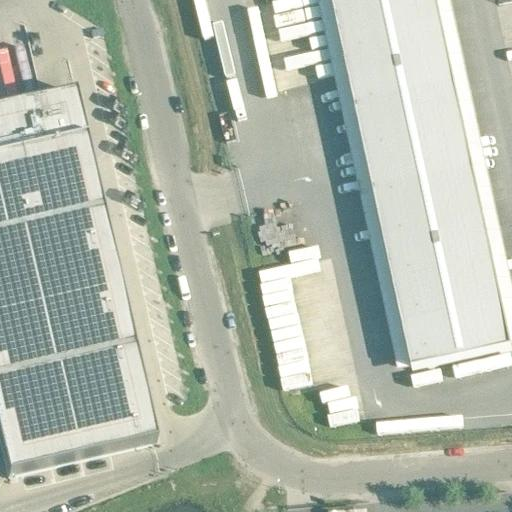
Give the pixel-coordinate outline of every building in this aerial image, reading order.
[(283,0),(286,9),(307,2),(306,0),(283,0)] [(331,0),(412,372),(511,351),(435,0),(331,0)] [(0,446),(8,480),(157,445),(103,210),(93,168),(75,93),(0,110),(0,446)] [(294,265),(296,274),(324,268),(322,259),(294,265)] [(278,287),(286,321),(307,317),(301,291),(336,283),(334,275),(278,287)] [(286,324),(288,335),(312,331),(311,320),(286,324)] [(366,395),(338,401),(340,413),(341,412),(344,423),(371,418),(366,395)]
